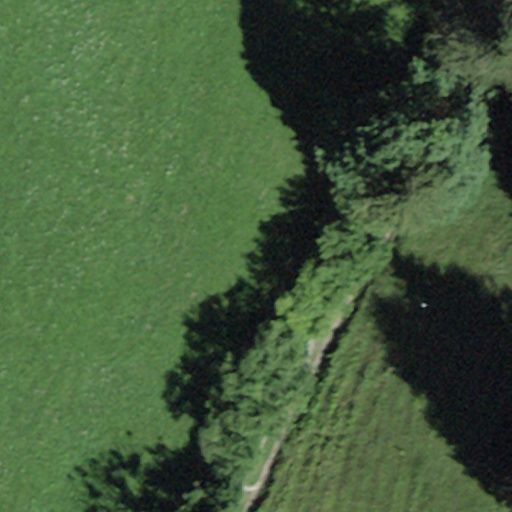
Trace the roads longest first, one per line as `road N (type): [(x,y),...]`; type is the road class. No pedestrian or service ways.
road 1 (track): [(403,143),(268,407),(230,511)]
road 2 (track): [(476,0),(403,143)]
